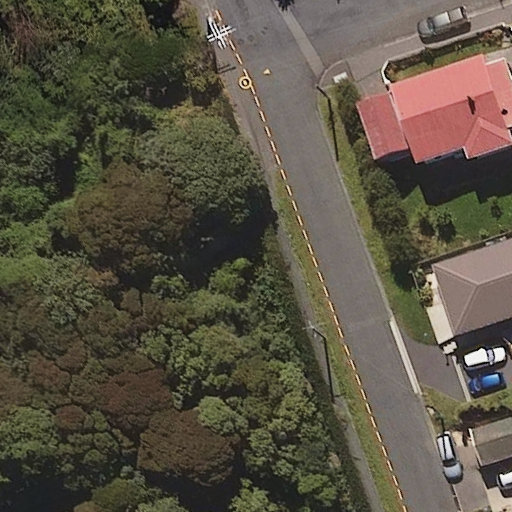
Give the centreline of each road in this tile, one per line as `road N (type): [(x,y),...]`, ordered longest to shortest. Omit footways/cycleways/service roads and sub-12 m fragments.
road 1 (residential): [(435,511),(269,55)]
road 2 (residential): [(427,0),(269,55)]
